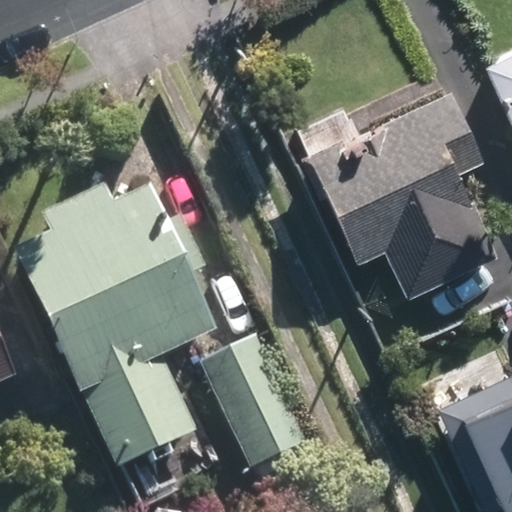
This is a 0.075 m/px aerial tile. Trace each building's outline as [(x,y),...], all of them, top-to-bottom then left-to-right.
[(511,45),(476,62),(511,137),(511,45)] [(320,191),(352,263),(381,250),(402,298),(492,258),(454,173),(477,163),(445,93),(354,134),(351,128),(294,154),(313,195),(320,191)] [(212,333),(144,185),(104,204),(98,187),(35,216),(43,232),(5,251),(72,397),(77,394),(112,469),(190,433),(155,358),(212,333)] [(0,385),(10,381),(30,426),(65,410),(31,332),(0,347),(0,385)] [(260,486),(296,469),(289,454),(304,447),(254,342),(197,369),(247,474),(253,471),(260,486)] [(511,373),(431,409),(477,511),(488,511),(511,501),(511,373)]
